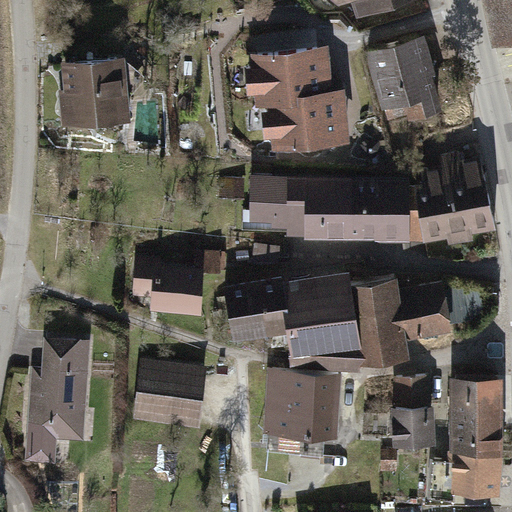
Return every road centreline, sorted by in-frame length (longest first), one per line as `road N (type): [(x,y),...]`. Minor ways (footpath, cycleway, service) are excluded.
road 1 (residential): [(0,356),(25,159),(22,0)]
road 2 (residential): [(244,355),(359,367),(471,354)]
road 3 (residential): [(295,249),(511,267)]
road 4 (primary): [(469,0),(511,169)]
